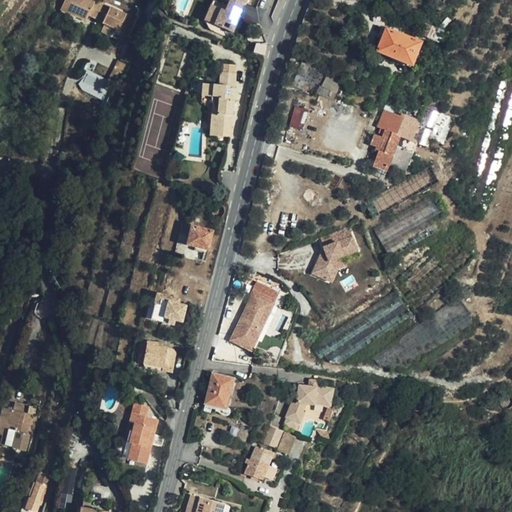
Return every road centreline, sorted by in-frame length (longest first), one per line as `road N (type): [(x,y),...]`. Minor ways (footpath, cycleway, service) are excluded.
road 1 (secondary): [(297,0),(162,511)]
road 2 (residential): [(124,511),(83,416),(44,264),(9,174),(0,171)]
road 3 (track): [(460,383),(310,365),(297,345),(305,304),(264,263)]
road 4 (unknown): [(346,119),(361,151),(347,163),(256,138)]
